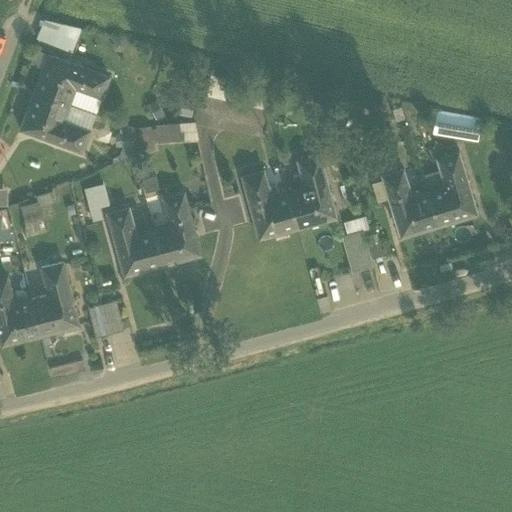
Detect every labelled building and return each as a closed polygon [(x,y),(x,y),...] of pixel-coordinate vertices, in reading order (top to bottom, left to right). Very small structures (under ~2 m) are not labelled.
[(42,25),(36,40),(62,50),(68,35),(42,25)] [(109,76),(47,54),(33,92),(69,104),(75,88),(101,97),(109,76)] [(230,79),(210,75),(205,96),(225,100),(230,79)] [(378,98),(345,91),(341,108),(375,116),(378,98)] [(69,104),(33,92),(20,129),(81,152),(89,131),(63,121),(69,104)] [(188,95),(182,123),(196,122),(201,97),(188,95)] [(63,121),(89,131),(95,114),(69,104),(63,121)] [(443,110),(439,130),(474,137),(478,117),(443,110)] [(201,142),(196,122),(182,123),(176,124),(178,144),(201,142)] [(178,144),(176,124),(133,128),(133,148),(178,144)] [(476,214),(457,152),(436,158),(444,185),(427,190),(438,226),(476,214)] [(318,154),(297,160),(304,187),(287,192),(297,228),(336,218),(318,154)] [(427,190),(410,195),(402,168),(381,175),(400,237),(438,226),(427,190)] [(287,192),(270,197),(263,170),(241,176),(258,239),(297,228),(287,192)] [(142,189),(156,188),(156,175),(142,175),(142,189)] [(102,184),(85,188),(93,220),(101,218),(98,207),(108,204),(102,184)] [(183,192),(162,197),(169,225),(152,229),(162,265),(201,255),(183,192)] [(17,205),(24,233),(47,228),(40,200),(17,205)] [(7,206),(0,205),(0,235),(14,232),(7,206)] [(152,229),(135,234),(128,207),(106,213),(124,276),(162,265),(152,229)] [(343,222),(346,234),(362,230),(368,228),(364,216),(343,222)] [(356,269),(371,265),(362,230),(346,234),(356,269)] [(351,271),(356,269),(346,234),(341,236),(351,271)] [(382,255),(375,234),(365,237),(372,258),(382,255)] [(63,262),(41,268),(48,295),(31,299),(40,336),(78,326),(63,262)] [(14,304),(7,276),(0,278),(0,341),(1,345),(40,336),(31,299),(14,304)] [(115,300),(101,304),(109,334),(123,330),(115,300)] [(109,334),(101,304),(88,308),(95,337),(109,334)]
